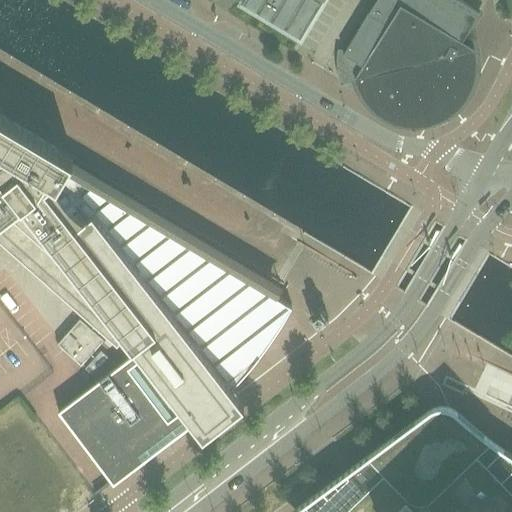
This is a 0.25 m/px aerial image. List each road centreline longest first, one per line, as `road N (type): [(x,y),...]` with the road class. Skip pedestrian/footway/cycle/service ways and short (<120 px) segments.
road 1 (secondary): [(486,170),(376,339),(150,511)]
road 2 (secondary): [(196,511),(403,349),(509,201)]
road 3 (unclassified): [(152,0),(394,143),(486,170)]
